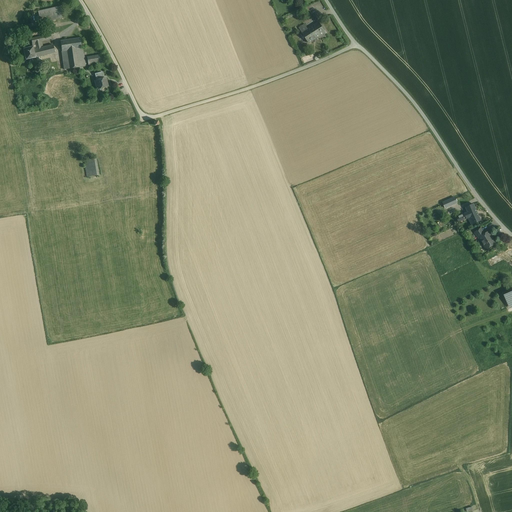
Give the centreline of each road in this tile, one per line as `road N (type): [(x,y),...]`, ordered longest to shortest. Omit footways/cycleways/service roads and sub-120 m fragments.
road 1 (unclassified): [(79,0),(145,117),(256,85),(355,44)]
road 2 (unclassified): [(355,44),(396,81),(511,235)]
